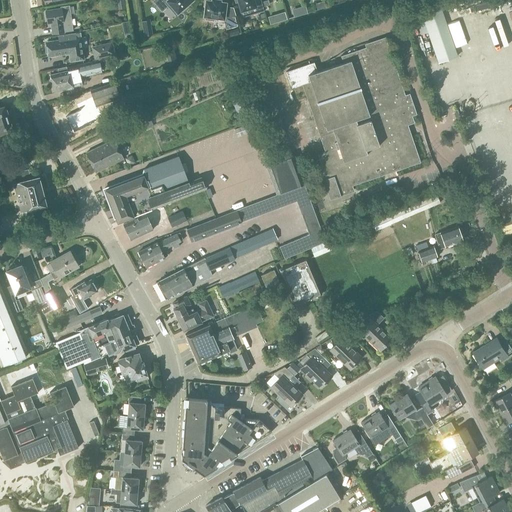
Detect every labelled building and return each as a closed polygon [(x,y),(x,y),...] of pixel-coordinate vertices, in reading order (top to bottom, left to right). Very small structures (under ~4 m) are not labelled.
[(153,0),(152,1),(162,12),(168,6),(175,15),(182,9),(183,10),(188,6),(187,4),(191,0),(153,0)] [(204,0),(204,6),(205,6),(204,16),(206,16),(205,20),(214,21),(214,17),(223,19),(226,29),(237,26),(234,16),(224,15),(226,3),(220,2),(220,0),(204,0)] [(234,0),(236,3),(238,2),(241,11),(251,8),(253,14),(264,10),(261,2),(255,4),(254,0),(234,0)] [(457,56),(438,2),(420,9),(438,62),(457,56)] [(64,31),(73,30),(70,5),(60,6),(60,8),(45,10),(47,23),(52,23),(52,27),(51,27),(52,33),(64,32),(64,31)] [(268,17),(270,24),(287,19),(285,12),(268,17)] [(71,61),(84,59),(80,32),(58,35),(59,40),(52,41),(52,42),(46,43),(46,44),(45,46),(46,52),(48,53),(48,55),(55,54),(55,55),(69,53),(71,61)] [(392,171),(417,164),(405,126),(413,123),(413,114),(407,95),(399,94),(382,40),(343,52),(346,59),(345,64),(346,64),(304,77),(300,66),(282,72),(292,106),(305,102),(321,153),(317,155),(316,170),(318,177),(328,174),(329,174),(329,178),(318,182),(323,198),(405,172),(392,171)] [(92,47),(95,60),(116,55),(113,42),(92,47)] [(65,71),(51,74),(55,92),(72,87),(71,82),(82,79),(81,77),(103,72),(100,61),(65,69),(65,71)] [(120,98),(115,81),(90,90),(92,97),(95,107),(97,106),(120,98)] [(229,92),(243,125),(253,121),(239,88),(229,92)] [(440,107),(450,104),(446,93),(436,96),(440,107)] [(146,107),(141,95),(130,99),(135,112),(146,107)] [(67,120),(65,121),(69,130),(71,129),(73,133),(96,122),(95,121),(102,117),(97,106),(95,107),(92,97),(76,105),(79,110),(65,117),(67,120)] [(0,107),(0,133),(2,133),(4,135),(6,135),(8,134),(8,133),(9,130),(10,130),(10,128),(11,127),(10,123),(8,122),(6,115),(7,113),(6,110),(4,109),(3,107),(0,107)] [(148,116),(148,115),(117,127),(122,139),(154,126),(151,119),(151,118),(150,115),(148,116)] [(91,162),(118,149),(113,139),(86,152),(91,162)] [(118,149),(91,162),(96,172),(123,158),(118,149)] [(105,188),(104,191),(114,218),(117,217),(119,222),(145,212),(171,202),(201,190),(205,189),(200,177),(196,179),(188,182),(178,156),(143,169),(145,173),(105,188)] [(266,166),(276,194),(281,192),(288,190),(304,184),(294,156),(266,166)] [(22,170),(19,157),(0,161),(0,175),(0,177),(15,173),(27,180),(14,183),(21,211),(46,205),(38,177),(31,179),(28,169),(22,170)] [(288,190),(293,203),(296,201),(299,208),(311,203),(309,198),(304,184),(288,190)] [(281,192),(286,205),(293,203),(288,190),(281,192)] [(276,195),(274,196),(278,208),(286,205),(281,192),(276,194),(276,195)] [(376,231),(390,225),(390,224),(440,203),(436,194),(372,222),(376,231)] [(267,198),(271,211),(278,208),(274,196),(267,198)] [(260,201),(264,213),(271,211),(267,198),(260,201)] [(253,204),(257,216),(264,213),(260,201),(253,204)] [(146,214),(124,224),(127,232),(131,240),(153,230),(150,223),(175,211),(171,202),(145,212),(146,214)] [(311,203),(299,208),(301,214),(314,210),(311,203)] [(245,206),(250,219),(257,216),(253,204),(245,206)] [(193,205),(177,213),(182,223),(198,216),(193,205)] [(250,219),(245,206),(238,209),(242,221),(246,220),(250,219)] [(314,210),(301,214),(304,222),(316,217),(316,216),(314,210)] [(237,211),(187,230),(192,242),(242,223),(237,211)] [(304,222),(307,229),(319,224),(316,217),(304,222)] [(309,235),(307,236),(311,248),(326,242),(319,224),(307,229),(309,235)] [(459,232),(457,226),(435,235),(439,248),(455,243),(456,247),(462,245),(461,241),(462,240),(462,239),(463,237),(462,234),(459,232)] [(230,247),(205,258),(210,271),(235,260),(234,258),(278,239),(273,228),(242,241),(229,247),(230,247)] [(157,242),(139,251),(146,267),(165,258),(164,257),(168,255),(165,249),(173,245),(175,248),(180,246),(179,243),(181,241),(183,240),(180,233),(177,234),(177,233),(157,243),(157,242)] [(307,236),(300,238),(305,250),(311,248),(307,236)] [(300,238),(293,241),(298,253),(305,250),(300,238)] [(293,241),(286,244),(290,256),(298,253),(293,241)] [(428,247),(426,242),(416,245),(421,262),(430,259),(431,264),(437,261),(436,257),(437,257),(433,245),(428,247)] [(286,244),(279,247),(284,259),(290,256),(286,244)] [(41,250),(42,256),(52,254),(50,247),(41,250)] [(51,261),(55,270),(40,279),(45,292),(51,289),(48,281),(58,275),(59,277),(78,267),(69,251),(51,261)] [(212,275),(210,271),(205,258),(205,257),(183,268),(159,281),(156,282),(165,299),(168,298),(192,286),(192,285),(212,275)] [(306,259),(280,269),(295,305),(321,294),(306,259)] [(9,270),(6,272),(15,294),(30,288),(29,286),(32,284),(30,278),(29,278),(27,274),(28,274),(25,266),(21,267),(21,266),(17,267),(16,265),(8,268),(9,270)] [(274,270),(261,275),(268,292),(281,287),(274,270)] [(223,297),(259,281),(255,271),(230,282),(229,282),(218,287),(223,297)] [(75,286),(69,290),(72,295),(70,297),(74,304),(76,307),(79,313),(88,308),(82,299),(83,299),(97,291),(96,289),(97,288),(95,285),(94,285),(91,279),(85,282),(84,281),(75,286)] [(37,304),(40,302),(46,300),(44,295),(45,294),(41,287),(32,291),(37,304)] [(54,289),(45,294),(44,295),(46,300),(40,302),(40,303),(39,304),(44,313),(52,309),(52,310),(62,304),(54,289)] [(0,356),(3,365),(9,363),(26,356),(0,292),(0,356)] [(186,296),(172,303),(175,308),(173,309),(183,330),(201,322),(201,321),(213,316),(206,300),(198,304),(201,309),(196,311),(194,312),(192,309),(186,312),(184,307),(190,304),(186,296)] [(100,306),(76,317),(66,321),(69,329),(104,313),(100,306)] [(249,307),(185,334),(198,363),(229,350),(230,353),(238,350),(233,339),(234,339),(233,337),(257,327),(249,307)] [(370,321),(360,331),(379,350),(391,338),(377,325),(384,318),(377,311),(365,317),(370,321)] [(131,325),(127,315),(123,316),(122,315),(108,320),(107,318),(87,326),(88,328),(55,342),(66,369),(83,362),(84,364),(100,357),(101,358),(107,356),(114,353),(120,351),(135,345),(134,343),(138,342),(134,332),(130,334),(127,327),(131,325)] [(300,340),(294,327),(292,321),(283,325),(285,331),(291,344),(300,340)] [(51,326),(44,329),(48,340),(55,337),(51,326)] [(342,339),(330,350),(350,368),(361,357),(347,343),(352,337),(344,330),(337,334),(342,339)] [(325,331),(315,337),(318,342),(328,335),(325,331)] [(497,338),(473,353),(483,368),(500,357),(502,360),(508,357),(497,338)] [(317,362),(322,356),(314,348),(307,353),(312,357),(301,368),(320,387),(331,376),(317,362)] [(138,353),(118,359),(122,372),(124,372),(127,381),(136,378),(137,380),(147,377),(142,360),(140,361),(138,353)] [(100,357),(84,364),(88,377),(98,375),(97,372),(109,369),(107,356),(101,358),(100,357)] [(287,409),(290,405),(291,406),(301,394),(287,381),(293,375),(284,367),(275,372),(280,377),(271,387),(280,396),(277,399),(287,409)] [(420,390),(415,394),(422,405),(427,413),(434,409),(431,404),(446,394),(445,393),(450,390),(451,390),(442,375),(441,376),(442,376),(437,379),(435,377),(433,378),(429,381),(418,387),(420,390)] [(0,397),(0,451),(3,460),(5,459),(7,463),(8,463),(10,469),(21,464),(21,463),(25,461),(25,463),(54,451),(53,450),(57,449),(59,455),(78,447),(67,419),(66,420),(63,411),(65,410),(74,406),(65,386),(50,392),(53,402),(36,409),(31,396),(39,393),(33,379),(12,387),(15,395),(1,401),(0,397)] [(502,412),(511,406),(511,395),(510,392),(496,400),(502,412)] [(422,405),(416,409),(406,394),(390,405),(399,419),(405,416),(406,418),(419,421),(422,419),(428,429),(434,425),(422,405)] [(128,415),(143,416),(145,403),(140,403),(141,397),(128,396),(128,402),(129,402),(128,415)] [(227,431),(264,425),(259,419),(258,419),(244,418),(244,415),(240,414),(241,408),(209,406),(210,399),(185,398),(183,427),(218,428),(227,431)] [(445,417),(456,410),(452,404),(441,411),(445,417)] [(511,406),(502,412),(508,423),(511,420),(511,406)] [(378,412),(361,422),(374,442),(375,445),(391,435),(395,440),(401,436),(394,425),(389,429),(387,426),(382,419),(378,412)] [(120,414),(119,427),(123,427),(122,433),(134,434),(135,429),(142,429),(143,416),(128,415),(120,414)] [(93,421),(89,422),(95,436),(99,434),(93,421)] [(443,439),(450,451),(457,447),(471,440),(465,427),(456,432),(451,422),(438,428),(441,435),(448,431),(450,435),(443,439)] [(183,427),(181,458),(203,474),(272,432),(264,425),(227,431),(218,428),(183,427)] [(358,431),(359,432),(353,436),(350,430),(333,440),(337,447),(333,450),(333,455),(338,463),(345,458),(345,453),(354,447),(358,453),(363,455),(364,454),(366,457),(372,453),(358,431)] [(121,439),(120,452),(124,452),(140,454),(141,441),(134,440),(134,434),(122,433),(121,439)] [(457,465),(445,471),(450,479),(461,473),(462,474),(474,467),(469,457),(478,452),(471,440),(457,447),(450,451),(457,465)] [(221,497),(205,505),(209,511),(243,511),(242,509),(239,503),(267,489),(267,488),(274,485),(279,494),(312,477),(313,480),(328,472),(332,469),(318,447),(313,450),(319,461),(307,467),(301,456),(300,456),(302,459),(262,480),(260,477),(232,491),(233,492),(222,498),(221,497)] [(115,460),(114,470),(119,471),(131,472),(131,466),(139,467),(140,454),(124,452),(120,452),(120,460),(115,460)] [(131,472),(119,471),(114,470),(113,477),(116,478),(115,489),(112,489),(137,491),(138,478),(130,478),(131,472)] [(315,511),(343,496),(328,472),(313,480),(286,496),(274,503),(259,511),(315,511)] [(472,488),(479,502),(482,501),(493,495),(499,492),(490,476),(480,482),(476,475),(459,482),(464,492),(472,488)] [(448,488),(450,492),(460,487),(458,483),(448,488)] [(136,504),(137,491),(112,489),(111,494),(117,494),(116,503),(136,504)] [(355,503),(361,499),(356,491),(349,495),(355,503)] [(425,495),(411,503),(415,511),(418,511),(431,506),(425,495)] [(480,511),(482,511),(508,511),(502,499),(496,502),(493,495),(482,501),(479,502),(471,506),(474,511),(480,511)]
